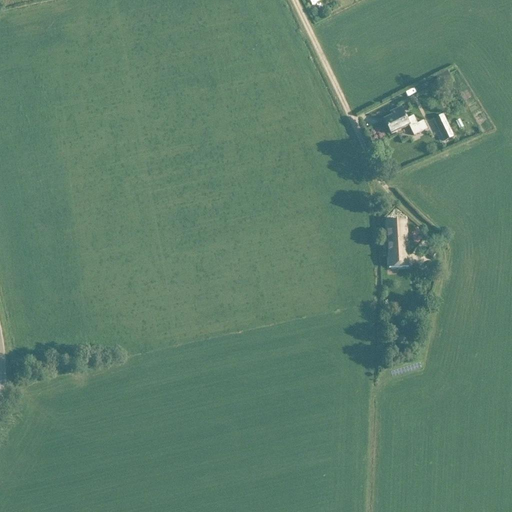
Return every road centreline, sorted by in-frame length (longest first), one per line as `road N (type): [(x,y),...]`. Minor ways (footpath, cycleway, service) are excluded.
road 1 (unclassified): [(291,0),(374,172),(434,238)]
road 2 (track): [(434,238),(444,266),(417,365)]
